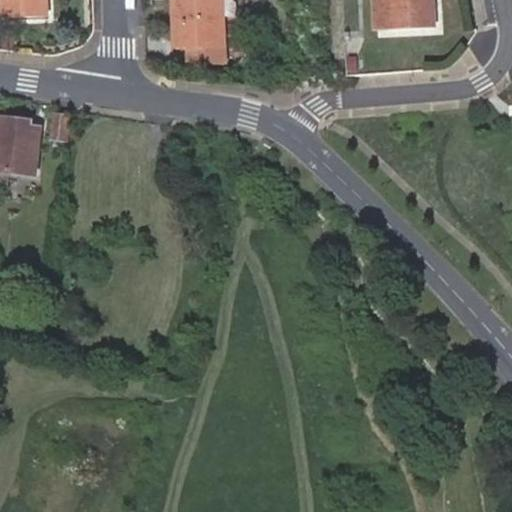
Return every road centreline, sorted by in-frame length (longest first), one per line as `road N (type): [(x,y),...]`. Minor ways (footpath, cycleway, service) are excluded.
road 1 (residential): [(282,127),(454,292),(511,360)]
road 2 (residential): [(505,0),(507,44),(493,73),(473,87),(334,99),(282,127)]
road 3 (residential): [(121,94),(245,113),(282,127)]
road 4 (residential): [(0,77),(121,94)]
